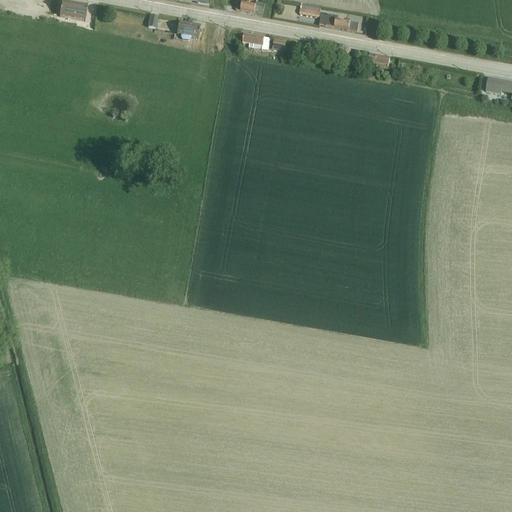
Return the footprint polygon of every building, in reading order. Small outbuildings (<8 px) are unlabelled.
[(36,14),(39,1),(34,0),(0,0),(0,4),(28,11),(28,13),(36,14)] [(46,12),(47,0),(38,0),(38,11),(46,12)] [(264,6),(245,3),(244,13),(263,16),(264,6)] [(65,24),(78,26),(78,22),(87,23),(89,11),(63,8),(62,18),(66,19),(65,24)] [(302,8),(300,19),(321,22),(322,17),(320,17),(321,11),(302,8)] [(150,16),(148,29),(157,30),(159,17),(150,16)] [(337,28),(338,18),(323,17),(322,27),(337,28)] [(338,22),(337,31),(359,32),(360,23),(338,22)] [(191,44),(192,38),(200,39),(201,29),(181,26),(179,42),(191,44)] [(263,51),(266,38),(245,34),(244,44),(250,45),(250,49),(263,51)] [(391,69),(392,62),(372,59),(371,66),(391,69)]
